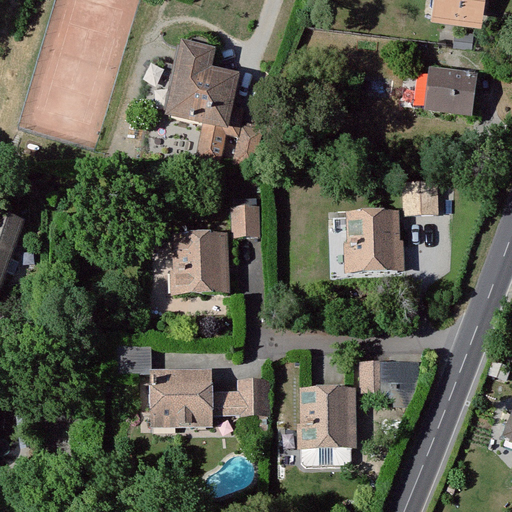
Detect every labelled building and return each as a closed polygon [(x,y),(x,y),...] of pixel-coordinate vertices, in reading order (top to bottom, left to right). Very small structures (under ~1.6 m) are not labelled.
[(481,24),(484,0),(434,0),(432,17),(481,24)] [(218,52),(183,45),(168,117),(205,125),(198,159),(222,164),(228,137),(242,140),(237,166),(255,170),(263,131),(244,127),(247,111),(236,109),(243,76),(214,70),(218,52)] [(478,80),(430,73),(424,115),(472,122),(478,80)] [(437,186),(403,187),(404,220),(422,219),(438,219),(437,186)] [(260,240),(259,205),(232,206),(233,241),(249,241),(260,240)] [(0,297),(25,226),(0,217),(0,297)] [(400,245),(399,218),(348,219),(348,247),(345,247),(345,278),(406,277),(405,245),(400,245)] [(229,297),(227,238),(172,240),(174,274),(170,274),(171,299),(229,297)] [(117,375),(151,374),(151,363),(151,350),(117,351),(117,375)] [(418,367),(361,367),(361,405),(380,404),(418,412),(418,367)] [(213,431),(213,374),(151,374),(151,431),(213,431)] [(270,384),(240,384),(240,420),(270,420),(270,384)] [(356,452),(355,394),(300,394),(302,430),(312,430),(313,451),(352,452),(356,452)] [(312,430),(302,430),(302,467),(306,470),(348,469),(352,464),(352,452),(313,451),(312,430)]
